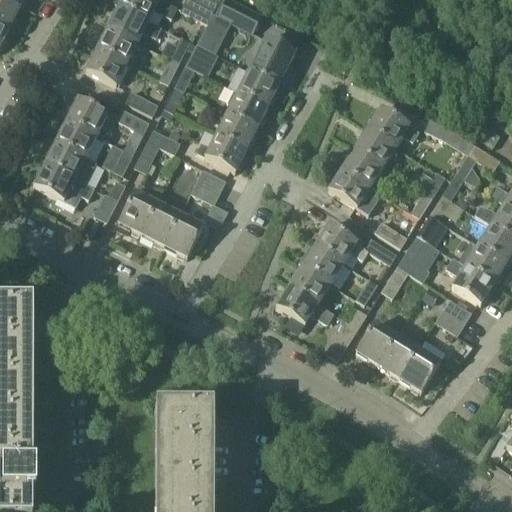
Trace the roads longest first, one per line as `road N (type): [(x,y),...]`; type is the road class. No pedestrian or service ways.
road 1 (residential): [(177,316),(327,69)]
road 2 (residential): [(56,511),(56,326),(88,272)]
road 3 (residential): [(408,444),(511,313)]
road 4 (residential): [(239,511),(240,445),(278,366)]
road 5 (residential): [(408,444),(278,366)]
